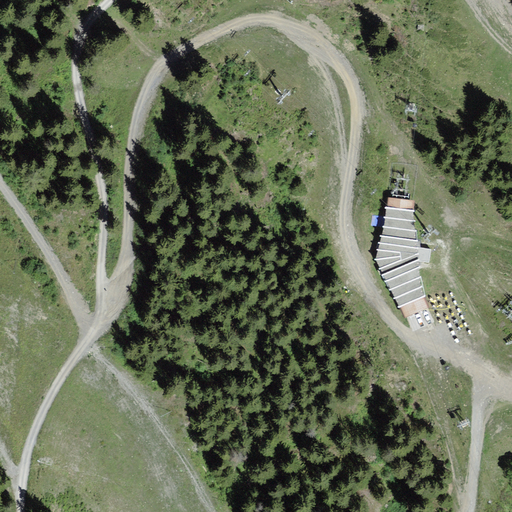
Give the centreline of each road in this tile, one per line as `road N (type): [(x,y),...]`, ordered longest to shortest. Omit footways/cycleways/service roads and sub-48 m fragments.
road 1 (track): [(89,325),(125,267),(138,203),(129,120),(159,73),(219,33),(293,29),(352,75),(362,120),(342,219),(351,263),(392,328),(482,367)]
road 2 (track): [(89,325),(105,265),(98,150),(68,54),(77,30),(111,0)]
road 3 (track): [(89,325),(212,511)]
road 4 (track): [(352,75),(448,212),(456,250)]
road 5 (track): [(18,511),(53,393),(89,325)]
road 6 (track): [(0,178),(89,325)]
road 7 (track): [(482,367),(471,511)]
